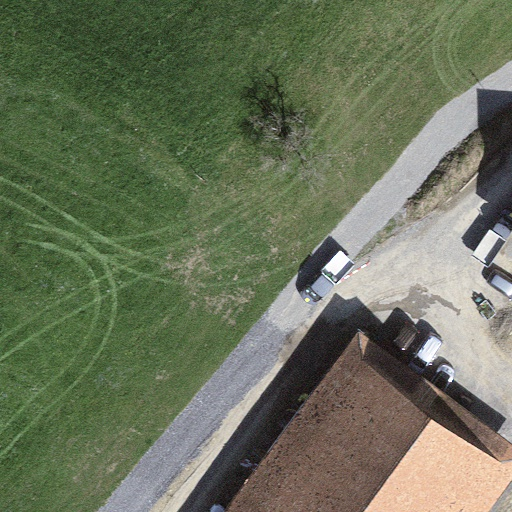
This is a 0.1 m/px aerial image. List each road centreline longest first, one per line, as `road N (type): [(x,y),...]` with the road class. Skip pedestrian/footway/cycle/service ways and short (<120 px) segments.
road 1 (track): [(188,511),(398,260)]
road 2 (unclassified): [(511,165),(398,260)]
